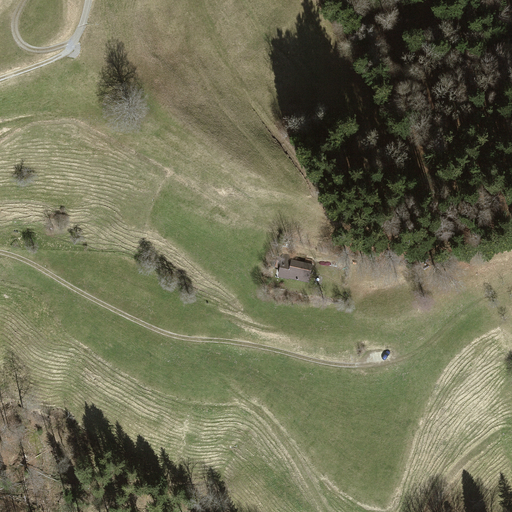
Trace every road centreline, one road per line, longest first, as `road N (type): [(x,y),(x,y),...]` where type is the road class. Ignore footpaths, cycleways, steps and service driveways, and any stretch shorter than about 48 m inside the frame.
road 1 (track): [(511,286),(461,315),(431,347),(349,365),(182,339),(0,251)]
road 2 (track): [(168,333),(266,416),(325,511)]
road 3 (track): [(429,511),(464,461),(500,432),(511,434)]
